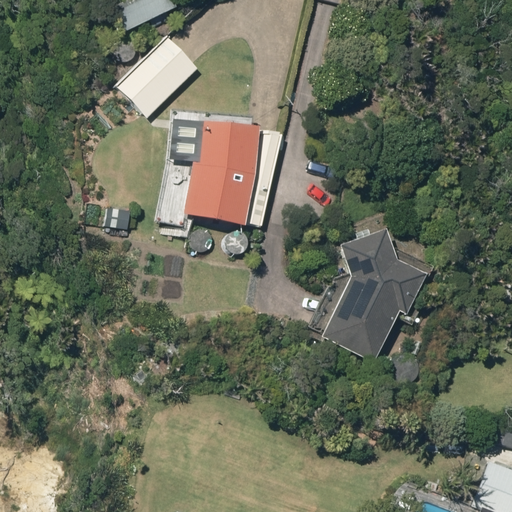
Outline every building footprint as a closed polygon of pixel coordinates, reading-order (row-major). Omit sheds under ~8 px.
[(164,0),(128,0),(107,11),(113,37),(169,9),(164,0)] [(160,39),(110,88),(142,119),(191,70),(160,39)] [(159,163),(183,165),(182,173),(173,218),(236,230),(245,179),(249,131),(162,124),(159,163)] [(103,213),(101,229),(121,230),(122,214),(103,213)] [(342,281),(313,342),(365,367),(390,315),(398,318),(417,279),(388,265),(377,235),(332,250),(342,281)] [(467,504),(474,507),(472,511),(511,511),(511,469),(484,459),(467,504)]
